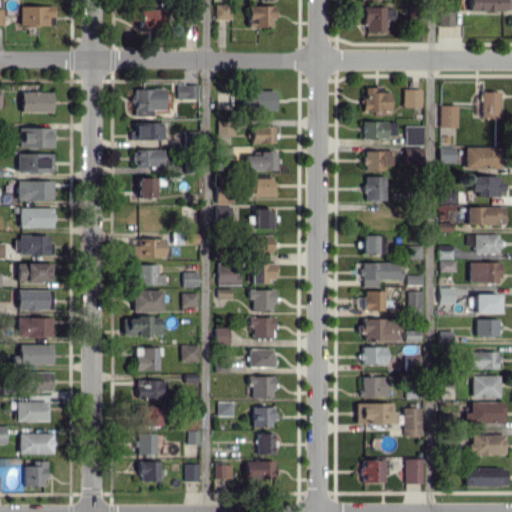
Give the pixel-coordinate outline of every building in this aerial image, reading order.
[(464,0),(465,10),(506,11),(506,0),(464,0)] [(213,19),(230,18),(229,3),(213,3),(213,19)] [(18,5),(18,25),(52,25),(52,6),(18,5)] [(246,5),(246,27),(272,26),(272,5),(246,5)] [(383,31),(383,20),(392,19),(392,6),(361,7),(362,31),(383,31)] [(158,9),(136,9),(137,27),(158,26),(158,9)] [(436,26),(451,26),(452,10),(436,10),(436,26)] [(175,84),(175,98),(197,98),(196,84),(175,84)] [(362,110),(388,110),(388,91),(381,91),(381,86),(361,86),(362,110)] [(163,88),(133,89),(134,116),(152,116),(152,109),(163,109),(163,88)] [(419,88),(400,88),(400,106),(419,107),(419,88)] [(19,111),(51,111),(51,91),(20,90),(19,111)] [(273,110),(273,90),(243,90),(243,109),(273,110)] [(498,91),(479,91),(479,116),(497,117),(498,91)] [(436,126),(455,126),(456,104),(437,104),(436,126)] [(215,134),(233,133),(232,119),(215,120),(215,134)] [(360,137),(385,138),(385,132),(393,132),(393,121),(360,120),(360,137)] [(159,121),(133,122),(134,130),(129,130),(129,139),(159,139),(159,121)] [(273,125),(249,125),(249,142),(272,143),(273,125)] [(421,125),(402,125),(403,143),(421,143),(421,125)] [(52,127),(25,127),(25,128),(17,128),(18,147),(53,147),(52,127)] [(402,164),(420,164),(419,145),(402,146),(402,164)] [(497,168),(498,146),(463,145),(462,167),(497,168)] [(436,146),(437,162),(453,162),(453,146),(436,146)] [(162,149),(134,149),(134,166),(162,166),(162,149)] [(242,170),(272,170),(273,150),(257,150),(257,155),(242,155),(242,170)] [(384,169),(384,150),(362,150),(361,169),(384,169)] [(51,172),(52,153),(16,152),(15,171),(51,172)] [(271,195),(272,177),(249,176),(249,195),(271,195)] [(383,176),(361,176),(362,199),(383,199),(383,176)] [(467,176),(467,191),(474,191),(474,196),(500,196),(500,177),(467,176)] [(136,196),(153,197),(153,177),(136,177),(136,196)] [(51,180),(15,179),(15,199),(51,199),(51,180)] [(438,202),(455,202),(455,190),(438,190),(438,202)] [(464,206),(465,224),(502,223),(501,205),(464,206)] [(17,226),(52,227),(52,207),(18,206),(17,226)] [(269,207),(253,208),(253,228),(269,228),(269,207)] [(471,252),(497,252),(497,233),(463,233),(463,244),(471,244),(471,252)] [(49,254),(50,234),(18,234),(18,253),(49,254)] [(269,234),(249,234),(249,253),(269,253),(269,234)] [(383,235),(360,235),(360,253),(383,253),(383,235)] [(162,238),(130,237),(130,256),(161,257),(162,238)] [(450,258),(450,244),(435,244),(436,258),(450,258)] [(418,258),(419,245),(403,245),(403,258),(418,258)] [(453,271),(453,260),(437,260),(436,270),(453,271)] [(376,286),(376,279),(399,279),(399,271),(395,271),(395,261),(353,262),(354,275),(360,275),(360,286),(376,286)] [(497,261),(466,261),(466,282),(497,282),(497,261)] [(50,280),(50,262),(16,263),(16,281),(50,280)] [(249,282),(267,282),(266,276),(275,275),(275,262),(249,263),(249,282)] [(238,284),(238,263),(215,263),(215,284),(238,284)] [(162,283),(162,273),(156,274),(156,264),(136,264),(136,284),(162,283)] [(196,286),(196,271),(180,271),(180,286),(196,286)] [(404,284),(419,285),(419,274),(412,274),(404,274),(404,284)] [(436,303),(451,303),(452,287),(436,286),(436,303)] [(51,289),(15,288),(15,309),(51,309),(51,289)] [(272,289),(246,288),(246,298),(250,298),(249,310),(271,311),(272,289)] [(160,289),(130,290),(131,311),(160,311),(160,289)] [(360,310),(381,309),(381,289),(360,290),(360,310)] [(405,313),(420,313),(419,290),(405,290),(405,313)] [(196,292),(178,292),(178,306),(195,306),(196,292)] [(471,312),(496,312),(496,293),(471,293),(471,312)] [(15,336),(51,336),(51,317),(15,316),(15,336)] [(250,338),(272,338),(271,316),(246,316),(246,326),(250,326),(250,338)] [(158,317),(125,317),(125,335),(158,335),(158,317)] [(362,340),(396,340),(396,318),(358,318),(358,333),(362,333),(362,340)] [(496,335),(496,318),(473,318),(472,335),(496,335)] [(212,343),(227,344),(227,327),(212,327),(212,343)] [(435,342),(450,342),(449,330),(435,330),(435,342)] [(17,343),(17,363),(51,363),(51,344),(17,343)] [(178,361),(196,360),(196,344),(178,344),(178,361)] [(133,370),(156,369),(156,346),(132,347),(133,370)] [(384,363),(384,346),(358,346),(359,363),(384,363)] [(272,366),(271,348),(245,348),(246,367),(272,366)] [(494,350),(466,351),(467,368),(495,367),(494,350)] [(51,371),(21,370),(21,391),(51,391),(51,371)] [(249,396),(271,397),(271,375),(245,375),(245,384),(249,384),(249,396)] [(359,396),(386,395),(386,375),(358,376),(359,396)] [(469,397),(496,397),(496,375),(469,375),(469,397)] [(134,397),(162,398),(162,379),(135,378),(134,397)] [(46,400),(13,401),(14,421),(46,420),(46,400)] [(230,400),(214,401),(214,416),(230,415),(230,400)] [(467,401),(468,423),(502,422),(501,400),(467,401)] [(353,423),(394,422),(394,411),(389,411),(388,402),(353,402),(353,423)] [(159,425),(158,404),(137,405),(138,426),(159,425)] [(249,426),(271,426),(271,406),(250,406),(249,426)] [(400,407),(400,435),(419,435),(418,407),(400,407)] [(51,453),(51,433),(16,432),(16,452),(51,453)] [(153,454),(153,433),(135,432),(134,453),(153,454)] [(254,432),(254,453),(271,453),(271,432),(254,432)] [(502,433),(467,434),(467,454),(502,454),(502,433)] [(420,458),(402,457),(401,483),(420,483),(420,458)] [(379,481),(379,459),(357,459),(357,473),(359,473),(359,482),(379,481)] [(43,460),(31,460),(31,465),(22,465),(23,486),(44,485),(43,460)] [(136,480),(156,480),(157,460),(136,460),(136,480)] [(271,460),(242,460),(241,477),(271,478),(271,460)] [(181,481),(196,480),(196,463),(181,463),(181,481)] [(229,463),(211,464),(211,478),(229,477),(229,463)] [(462,486),(504,485),(503,467),(462,467),(462,486)]
